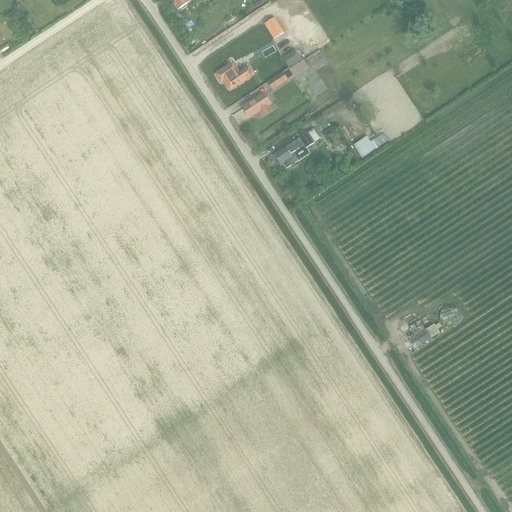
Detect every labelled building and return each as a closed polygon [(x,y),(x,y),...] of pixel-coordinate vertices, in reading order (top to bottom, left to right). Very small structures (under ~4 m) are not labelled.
[(172,0),(179,10),(192,0),(172,0)] [(275,39),(284,33),(275,18),(265,24),(275,39)] [(319,50),(313,41),(287,58),(296,72),(306,65),(303,60),(319,50)] [(230,88),(253,73),(249,67),(239,73),(234,64),(217,75),(221,81),(224,79),(230,88)] [(268,82),(273,90),(288,80),(283,73),(268,82)] [(249,117),(260,110),(264,116),(271,111),(268,105),(270,104),(264,94),(243,107),(249,117)] [(274,155),(280,164),(282,163),(285,168),(297,160),(292,152),(303,145),(305,148),(313,142),(307,133),(274,155)] [(368,137),(354,146),(358,153),(367,148),(370,153),(375,150),(368,137)] [(424,313),(424,299),(413,300),(414,313),(424,313)] [(439,315),(439,320),(442,325),(446,328),(451,328),(456,326),(459,323),(460,319),(460,315),(458,311),(455,308),(450,307),(445,308),(441,311),(439,315)] [(425,329),(409,340),(414,349),(440,333),(434,324),(426,330),(425,329)]
